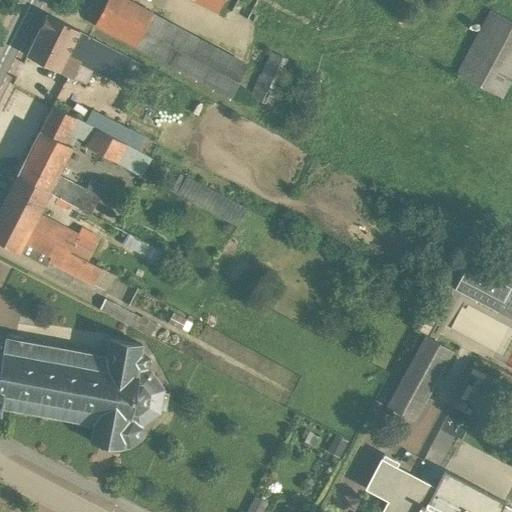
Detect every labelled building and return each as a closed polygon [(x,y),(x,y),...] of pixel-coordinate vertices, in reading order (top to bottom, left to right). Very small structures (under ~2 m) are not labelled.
[(125,0),(106,0),(93,24),(230,98),(248,66),(125,0)] [(195,0),(218,11),(224,0),(195,0)] [(511,25),(487,12),(453,75),(500,100),(511,77),(511,25)] [(148,65),(81,31),(48,14),(27,56),(60,72),(74,79),(82,62),(96,69),(98,65),(138,85),(148,65)] [(267,105),(287,60),(270,52),(260,74),(259,74),(251,92),(253,93),(251,98),(267,105)] [(18,174),(51,191),(92,212),(106,185),(92,177),(87,189),(58,174),(74,144),(139,178),(148,160),(136,154),(138,150),(85,122),(53,106),(18,174)] [(0,212),(7,217),(89,258),(101,235),(82,225),(78,233),(39,213),(51,191),(18,174),(0,208),(0,212)] [(185,177),(176,195),(238,227),(247,208),(241,205),(187,178),(185,177)] [(104,266),(89,258),(7,217),(0,212),(0,241),(47,266),(52,257),(63,263),(61,267),(95,284),(104,266)] [(146,257),(152,246),(126,233),(121,244),(146,257)] [(455,291),(499,314),(511,288),(511,277),(473,257),(455,291)] [(149,322),(106,299),(100,310),(143,333),(149,322)] [(145,361),(133,349),(133,347),(110,342),(107,358),(102,357),(103,352),(90,350),(89,354),(86,354),(87,351),(84,350),(84,353),(64,350),(65,347),(63,346),(62,349),(43,346),(43,342),(41,342),(40,345),(21,341),(22,338),(21,338),(21,336),(16,336),(8,334),(8,335),(7,335),(6,339),(6,338),(5,338),(4,337),(3,337),(2,337),(1,337),(0,337),(0,336),(0,408),(7,410),(7,411),(12,412),(12,414),(25,416),(25,415),(77,424),(77,426),(93,429),(91,442),(101,444),(100,449),(112,451),(113,446),(123,448),(124,446),(131,448),(141,440),(143,429),(141,427),(159,415),(159,411),(164,412),(166,395),(161,395),(161,392),(154,385),(142,373),(145,361)] [(386,406),(415,421),(452,349),(423,335),(386,406)] [(338,458),(347,442),(335,435),(326,452),(338,458)] [(511,511),(511,508),(503,504),(503,503),(443,472),(435,488),(397,468),(399,463),(384,455),(382,459),(367,488),(390,499),(382,511),(511,511)] [(260,511),(266,503),(255,497),(246,511),(260,511)]
